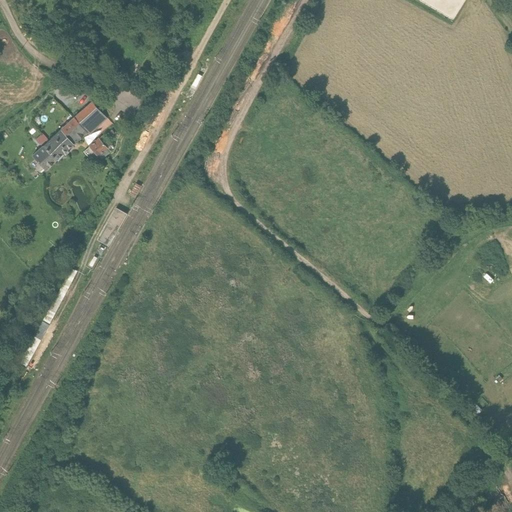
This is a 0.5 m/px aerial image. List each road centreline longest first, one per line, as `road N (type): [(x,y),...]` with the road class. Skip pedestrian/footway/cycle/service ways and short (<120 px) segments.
road 1 (track): [(317,0),(232,150),(226,180),(234,208),(358,314),(511,478)]
road 2 (track): [(236,0),(95,252)]
road 3 (unclassified): [(0,10),(39,67),(139,118)]
